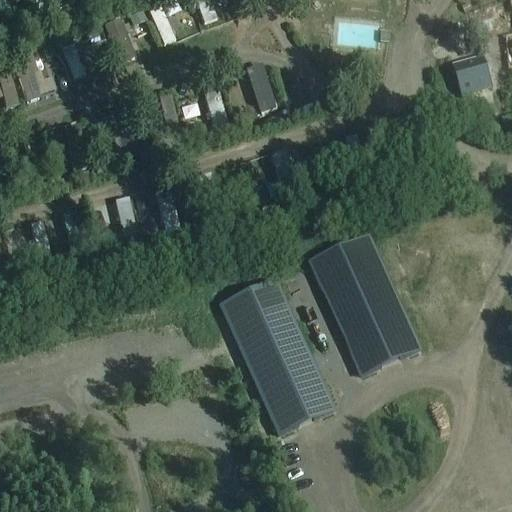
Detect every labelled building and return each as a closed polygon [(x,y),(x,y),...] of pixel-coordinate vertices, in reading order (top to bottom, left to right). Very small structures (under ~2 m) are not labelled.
[(150,11),(164,45),(176,40),(163,6),(150,11)] [(104,26),(118,61),(135,55),(129,40),(138,36),(130,16),(104,26)] [(62,48),(74,81),(96,73),(85,40),(62,48)] [(31,59),(17,61),(22,101),(37,99),(31,59)] [(464,99),(494,91),(485,60),(456,68),(464,99)] [(248,74),(250,106),(270,104),(268,73),(248,74)] [(217,82),(202,86),(214,127),(229,123),(217,82)] [(165,138),(179,137),(176,94),(162,95),(165,138)] [(360,134),(346,138),(356,175),(372,171),(370,161),(396,154),(389,129),(375,132),(377,140),(363,143),(360,134)] [(282,156),(291,186),(303,183),(294,152),(282,156)] [(187,186),(196,213),(219,206),(211,178),(187,186)] [(373,243),(317,266),(362,400),(418,376),(373,243)] [(469,281),(492,284),(496,251),(474,248),(469,281)] [(333,345),(274,370),(319,503),(378,478),(333,345)] [(511,453),(500,459),(505,468),(511,464),(511,453)]
